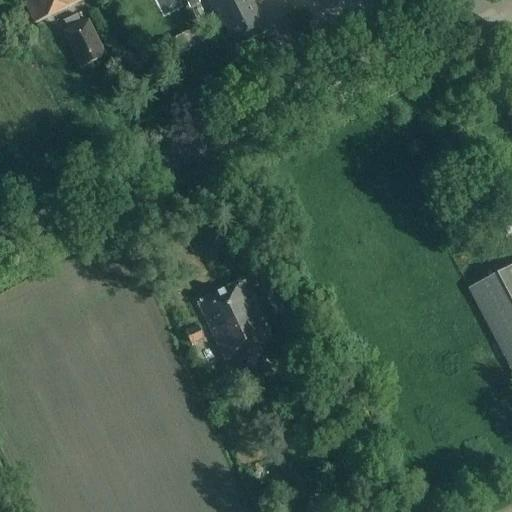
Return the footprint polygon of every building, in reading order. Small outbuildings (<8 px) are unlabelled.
[(23,0),(35,24),(82,1),(81,0),(23,0)] [(197,0),(185,0),(184,1),(189,10),(200,4),(197,0)] [(236,48),(267,32),(253,5),(263,0),(207,0),(222,29),(226,27),(236,48)] [(81,69),(105,57),(88,22),(82,25),(78,16),(64,23),(68,31),(64,34),(81,69)] [(511,267),(466,292),(511,377),(511,267)] [(244,281),(198,304),(226,361),(272,339),(244,281)] [(185,333),(190,346),(202,341),(196,329),(185,333)]
